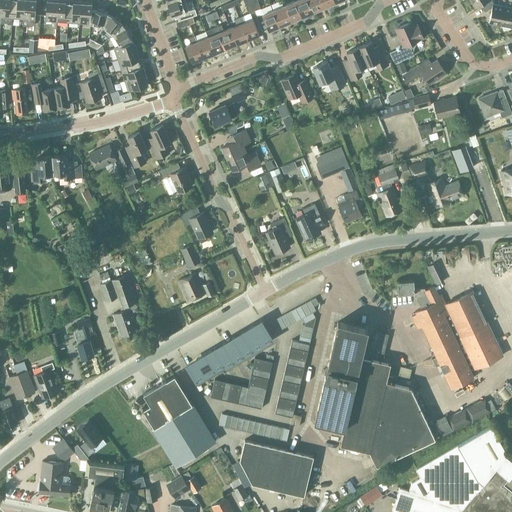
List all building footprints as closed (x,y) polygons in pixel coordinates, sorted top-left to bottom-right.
[(12,19),(13,0),(2,0),(0,23),(4,24),(4,23),(12,23),(12,19)] [(13,0),(12,19),(23,20),(24,0),(13,0)] [(24,0),(23,20),(22,27),(32,27),(32,25),(34,25),(36,1),(32,0),(24,0)] [(56,22),(58,1),(50,0),(50,2),(46,1),(45,21),(51,22),(51,26),(53,28),(56,28),(56,22)] [(185,0),(171,0),(167,2),(172,17),(177,16),(179,21),(187,19),(193,17),(197,15),(195,9),(189,11),(185,0)] [(255,9),(250,0),(243,0),(249,12),(255,9)] [(250,0),(255,9),(260,7),(257,0),(250,0)] [(313,13),(307,0),(298,0),(295,1),(302,18),(313,13)] [(307,0),(313,13),(324,8),(320,0),(307,0)] [(333,0),(320,0),(324,8),(335,4),(333,0)] [(469,0),(475,9),(489,0),(469,0)] [(58,1),(56,22),(67,23),(69,1),(58,1)] [(80,2),(69,1),(67,23),(79,24),(80,2)] [(302,18),(295,1),(284,6),(291,22),(302,18)] [(467,1),(461,5),(467,14),(473,10),(467,1)] [(500,26),(504,7),(493,5),(493,4),(491,1),(481,8),(484,13),(490,9),(491,10),(488,24),(500,26)] [(80,2),(79,24),(90,25),(90,24),(91,10),(92,5),(88,5),(88,3),(80,2)] [(232,2),(228,4),(222,7),(223,11),(234,6),(232,2)] [(291,22),(284,6),(273,11),(280,27),(291,22)] [(511,8),(504,7),(500,26),(511,28),(511,8)] [(94,11),(91,10),(90,24),(102,27),(108,15),(106,14),(103,13),(104,11),(97,9),(96,11),(94,11)] [(280,27),(273,11),(262,16),(269,32),(280,27)] [(100,34),(104,36),(107,31),(113,35),(123,26),(121,24),(119,22),(120,21),(115,16),(113,18),(112,17),(108,15),(102,27),(103,28),(100,34)] [(243,16),(239,18),(248,40),(252,39),(253,41),(254,41),(253,41),(259,39),(258,36),(259,36),(253,19),(246,22),(243,16)] [(237,26),(230,28),(237,45),(248,40),(239,18),(234,20),(237,26)] [(187,19),(179,21),(176,22),(178,28),(189,25),(187,19)] [(413,27),(411,22),(396,29),(404,46),(390,53),(395,64),(414,55),(409,45),(414,43),(413,42),(423,37),(418,25),(413,27)] [(221,25),(217,27),(226,49),(237,45),(230,28),(224,31),(221,25)] [(125,29),(123,26),(113,35),(119,46),(132,42),(131,39),(130,37),(132,36),(128,30),(126,31),(125,29)] [(226,49),(217,27),(205,31),(208,37),(214,54),(226,49)] [(190,38),(192,44),(185,46),(192,63),(203,58),(197,42),(194,36),(190,38)] [(214,54),(208,37),(197,42),(203,58),(208,56),(209,59),(214,56),(213,54),(214,54)] [(132,42),(119,46),(113,48),(117,59),(138,52),(135,45),(133,46),(132,42)] [(371,42),(359,48),(367,66),(375,63),(378,70),(388,65),(381,47),(374,50),(371,42)] [(38,52),(39,45),(32,44),(29,47),(29,48),(29,52),(38,52)] [(55,45),(48,46),(39,44),(39,45),(38,52),(55,50),(55,45)] [(97,52),(98,55),(105,53),(103,47),(97,52)] [(350,61),(344,63),(351,81),(361,76),(359,70),(367,66),(359,48),(346,53),(350,61)] [(81,58),(80,51),(69,54),(70,60),(81,58)] [(141,63),(138,52),(117,59),(121,70),(141,63)] [(437,60),(426,67),(423,62),(398,78),(403,86),(418,76),(419,78),(423,76),(429,85),(446,74),(437,60)] [(318,66),(313,69),(320,84),(327,81),(331,90),(345,84),(338,69),(331,72),(327,61),(318,65),(318,66)] [(145,73),(141,63),(121,70),(124,80),(145,73)] [(402,63),(396,66),(399,74),(406,71),(402,63)] [(22,71),(24,83),(31,82),(29,70),(22,71)] [(88,74),(90,80),(80,83),(87,103),(102,97),(97,83),(103,81),(99,70),(88,74)] [(147,81),(145,73),(124,80),(128,91),(147,85),(146,81),(147,81)] [(296,75),(281,81),(289,99),(298,95),(301,103),(313,98),(306,80),(299,83),(296,75)] [(62,87),(53,88),(57,108),(70,106),(68,97),(75,96),(71,78),(64,79),(60,80),(62,87)] [(45,90),(43,83),(39,84),(39,83),(32,85),(36,103),(43,102),(44,110),(57,108),(53,88),(45,90)] [(232,96),(244,91),(241,85),(229,91),(232,96)] [(421,89),(423,93),(431,90),(427,85),(421,89)] [(28,113),(26,100),(31,99),(30,91),(25,92),(25,88),(12,90),(13,99),(15,99),(17,114),(28,113)] [(247,98),(244,91),(232,96),(235,103),(247,98)] [(501,102),(497,92),(478,99),(485,118),(499,112),(502,118),(511,114),(506,100),(501,102)] [(411,109),(431,104),(428,95),(409,100),(411,109)] [(459,113),(456,98),(434,103),(438,118),(459,113)] [(239,115),(237,111),(233,103),(227,106),(226,105),(209,112),(215,126),(225,122),(226,123),(231,121),(230,119),(239,115)] [(430,123),(418,126),(421,136),(432,132),(430,123)] [(167,134),(163,125),(151,130),(156,141),(149,144),(157,159),(169,153),(165,145),(171,143),(170,142),(173,141),(169,133),(167,134)] [(271,130),(268,125),(260,128),(262,134),(271,130)] [(245,151),(244,149),(243,145),(250,142),(245,130),(232,136),(235,141),(222,147),(227,159),(245,151)] [(139,132),(128,137),(133,149),(128,152),(135,167),(146,162),(141,151),(147,149),(139,132)] [(470,138),(464,140),(465,147),(472,146),(470,138)] [(116,160),(109,145),(89,154),(96,170),(116,160)] [(456,149),(458,155),(468,151),(466,146),(456,149)] [(124,166),(130,164),(123,148),(116,151),(123,166),(124,166)] [(247,156),(245,151),(227,159),(232,170),(245,165),(247,170),(260,165),(255,153),(247,156)] [(66,159),(66,155),(52,156),(53,174),(59,173),(59,179),(74,178),(82,177),(81,165),(77,165),(76,162),(69,163),(69,159),(66,159)] [(358,188),(345,155),(317,167),(322,178),(340,171),(348,192),(358,188)] [(53,174),(52,156),(37,158),(38,166),(31,166),(32,181),(42,180),(42,175),(53,174)] [(0,192),(5,192),(7,190),(7,189),(11,189),(10,187),(15,186),(16,192),(25,191),(23,169),(14,170),(14,172),(9,172),(8,163),(4,163),(4,162),(2,160),(0,160),(0,192)] [(274,167),(271,160),(265,163),(268,170),(274,167)] [(400,162),(398,163),(399,169),(400,169),(404,181),(412,179),(409,169),(408,169),(405,161),(400,162)] [(429,173),(425,161),(410,166),(413,178),(429,173)] [(131,163),(130,164),(124,166),(129,177),(127,177),(129,180),(123,183),(125,187),(139,180),(131,163)] [(184,168),(181,170),(178,163),(160,171),(163,178),(170,175),(178,193),(192,186),(184,168)] [(297,164),(281,163),(281,172),(297,172),(297,164)] [(378,176),(382,185),(391,182),(399,179),(393,164),(381,169),(383,174),(379,175),(378,176)] [(276,185),(278,192),(287,189),(279,168),(270,171),(276,185)] [(507,195),(511,193),(511,168),(501,171),(507,195)] [(270,171),(266,173),(269,180),(271,186),(272,187),(276,185),(270,171)] [(256,178),(259,185),(269,180),(266,173),(256,178)] [(442,178),(426,184),(431,196),(428,197),(428,195),(421,198),(425,207),(431,205),(430,203),(433,202),(436,209),(451,203),(450,200),(464,195),(459,181),(445,186),(442,178)] [(378,194),(378,196),(386,217),(401,211),(391,183),(391,182),(382,185),(384,192),(378,194)] [(135,193),(132,185),(127,188),(130,195),(133,193),(135,193)] [(356,190),(335,199),(345,223),(346,223),(346,222),(361,216),(362,216),(355,200),(359,199),(356,190)] [(5,200),(13,197),(11,191),(3,195),(5,200)] [(297,218),(306,239),(321,232),(311,212),(318,209),(315,203),(302,209),(304,215),(297,218)] [(46,207),(31,208),(31,220),(46,220),(46,207)] [(207,238),(206,235),(213,232),(204,212),(200,214),(197,207),(180,214),(186,226),(191,223),(198,239),(199,239),(200,241),(202,242),(207,240),(207,238)] [(275,253),(290,247),(281,226),(287,223),(284,217),(271,223),(274,229),(266,232),(275,253)] [(90,240),(92,245),(104,240),(100,233),(94,236),(95,238),(90,240)] [(109,254),(105,243),(70,256),(75,268),(109,254)] [(191,244),(181,249),(189,267),(199,262),(191,244)] [(110,277),(108,271),(99,274),(101,280),(102,280),(103,283),(111,280),(110,277)] [(197,272),(179,280),(188,301),(208,293),(209,296),(214,294),(209,282),(202,285),(197,272)] [(137,302),(133,290),(127,275),(100,284),(106,301),(117,298),(117,297),(119,297),(124,311),(113,315),(121,337),(138,331),(128,305),(137,302)] [(414,280),(398,282),(399,294),(415,293),(416,297),(426,292),(432,289),(431,287),(425,290),(424,288),(414,289),(414,280)] [(416,314),(412,316),(417,328),(422,326),(436,357),(432,359),(436,367),(440,365),(451,388),(465,382),(473,377),(470,370),(474,368),(474,369),(502,355),(501,355),(487,324),(488,324),(487,321),(486,321),(473,294),(473,293),(472,291),(445,304),(441,294),(438,296),(433,286),(431,287),(432,289),(426,292),(416,297),(421,308),(415,311),(416,314)] [(314,306),(319,304),(315,298),(310,300),(314,306)] [(313,313),(316,311),(314,306),(310,300),(305,303),(311,313),(313,313)] [(306,316),(311,313),(305,303),(300,306),(306,316)] [(302,318),(306,316),(300,306),(295,308),(301,319),(302,318)] [(301,319),(295,308),(290,311),(296,322),(301,319)] [(296,322),(290,311),(285,314),(291,324),(296,322)] [(315,318),(313,313),(311,313),(306,316),(302,318),(305,323),(315,318)] [(291,324),(285,314),(280,316),(286,327),(291,324)] [(286,327),(280,316),(275,319),(281,330),(286,327)] [(314,327),(316,318),(315,318),(305,323),(305,325),(314,327)] [(93,332),(89,319),(77,322),(79,330),(81,329),(83,337),(76,339),(82,358),(84,358),(84,360),(92,358),(91,356),(93,355),(90,343),(92,342),(90,333),(93,332)] [(382,362),(370,359),(360,356),(366,329),(337,322),(315,420),(344,427),(340,445),(370,452),(377,466),(435,438),(411,387),(386,382),(390,363),(382,362)] [(253,328),(263,345),(273,339),(263,323),(254,328),(253,328)] [(253,328),(244,333),(254,350),(263,345),(253,328)] [(311,338),(312,333),(302,330),(300,336),(311,338)] [(370,359),(382,362),(389,334),(376,331),(370,359)] [(244,333),(234,339),(244,356),(254,350),(244,333)] [(310,344),(311,338),(300,336),(299,342),(310,344)] [(234,340),(226,345),(235,361),(244,356),(234,339),(234,340)] [(308,351),(310,344),(299,342),(292,340),(291,347),(308,351)] [(215,348),(226,367),(235,361),(226,345),(217,350),(215,348)] [(306,361),(308,351),(291,347),(288,357),(306,361)] [(215,348),(205,354),(215,370),(224,365),(225,367),(226,367),(215,348)] [(205,354),(196,359),(206,376),(215,370),(205,354)] [(273,361),(266,360),(255,357),(253,367),(270,372),(273,361)] [(304,367),(306,361),(288,357),(287,363),(304,367)] [(187,366),(196,382),(206,376),(196,359),(196,360),(196,361),(187,366)] [(58,392),(50,370),(55,369),(53,363),(41,367),(43,373),(35,376),(43,398),(58,392)] [(302,377),(304,367),(287,363),(284,373),(302,377)] [(269,378),(270,372),(253,367),(251,374),(269,378)] [(35,392),(28,371),(10,377),(18,399),(35,392)] [(301,384),(302,377),(284,373),(283,380),(301,384)] [(267,388),(269,378),(251,374),(249,384),(267,388)] [(215,441),(192,404),(174,375),(166,380),(143,394),(150,405),(143,409),(154,427),(153,428),(176,465),(215,441)] [(221,399),(225,381),(215,379),(211,397),(221,399)] [(298,394),(301,384),(283,380),(281,390),(298,394)] [(228,400),(232,383),(225,381),(221,399),(228,400)] [(238,403),(242,385),(232,383),(228,400),(238,403)] [(265,395),(267,388),(249,384),(248,387),(247,391),(265,395)] [(246,398),(247,391),(248,387),(242,385),(238,403),(244,404),(246,398)] [(297,400),(298,394),(281,390),(279,396),(297,400)] [(263,402),(265,395),(247,391),(246,398),(263,402)] [(500,404),(505,400),(498,392),(493,396),(500,404)] [(294,410),(297,400),(279,396),(277,406),(294,410)] [(19,423),(9,398),(9,397),(0,400),(0,408),(1,411),(0,411),(0,413),(5,428),(19,423)] [(262,408),(263,402),(246,398),(244,404),(262,408)] [(444,434),(489,413),(483,401),(448,418),(447,415),(437,420),(444,434)] [(293,417),(294,410),(277,406),(275,413),(293,417)] [(225,427),(228,415),(222,414),(219,425),(225,427)] [(299,426),(301,416),(295,414),(293,425),(299,426)] [(231,428),(234,416),(228,415),(225,427),(231,428)] [(236,429),(239,417),(234,416),(231,428),(236,429)] [(242,431),(245,419),(239,417),(236,429),(242,431)] [(248,432),(250,420),(245,419),(242,431),(248,432)] [(91,446),(102,438),(88,420),(76,429),(86,441),(81,445),(88,455),(94,451),(91,446)] [(253,433),(256,421),(250,420),(248,432),(253,433)] [(259,434),(261,423),(256,421),(253,433),(259,434)] [(264,436),(267,424),(261,423),(259,434),(264,436)] [(270,437),(273,425),(267,424),(264,436),(270,437)] [(276,438),(278,427),(273,425),(270,437),(276,438)] [(511,511),(511,490),(504,484),(508,479),(496,468),(508,454),(492,425),(416,469),(421,477),(411,483),(409,491),(400,488),(397,496),(397,498),(396,498),(391,511),(511,511)] [(281,440),(284,428),(278,427),(276,438),(281,440)] [(287,441),(290,429),(284,428),(281,440),(287,441)] [(62,460),(73,452),(64,439),(53,448),(62,460)] [(304,495),(313,456),(245,440),(240,460),(253,483),(304,495)] [(71,449),(73,452),(79,459),(80,459),(86,460),(86,459),(89,460),(77,444),(72,448),(71,449)] [(113,477),(122,478),(124,464),(121,463),(87,459),(86,460),(85,470),(85,475),(94,476),(94,484),(89,508),(106,511),(108,511),(114,488),(112,488),(113,477)] [(69,495),(70,484),(70,479),(69,478),(68,477),(62,476),(63,462),(42,461),(39,492),(69,495)] [(130,464),(128,479),(136,480),(138,465),(130,464)] [(182,493),(190,488),(183,475),(168,484),(173,492),(179,489),(182,493)] [(194,492),(202,488),(195,475),(187,480),(194,492)] [(239,500),(248,495),(242,484),(232,489),(239,500)] [(147,502),(157,499),(154,486),(144,488),(147,502)] [(377,486),(365,494),(360,497),(366,506),(383,495),(377,486)] [(136,491),(122,488),(120,498),(121,498),(117,511),(131,511),(132,507),(135,508),(137,496),(135,495),(136,491)] [(233,511),(226,498),(212,505),(213,508),(215,511),(233,511)]
